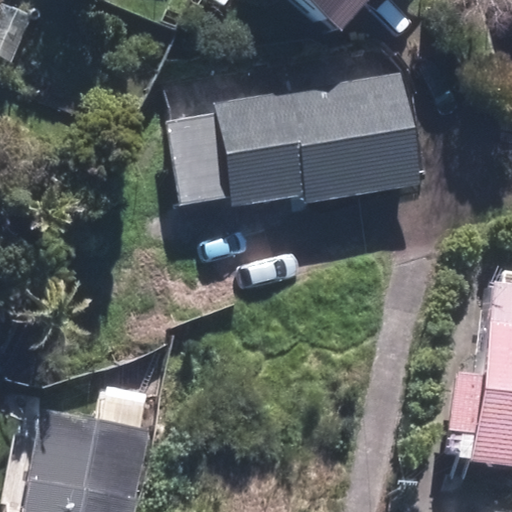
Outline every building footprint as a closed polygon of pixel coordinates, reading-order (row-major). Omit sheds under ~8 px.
[(291,0),(327,32),(356,0),(291,0)] [(511,0),(502,0),(511,35),(511,0)] [(172,206),(222,198),(224,210),(411,180),(393,73),(206,103),(208,114),(158,122),(172,206)] [(511,285),(476,281),(466,379),(442,376),(434,454),(440,455),(511,462),(511,285)] [(126,511),(141,426),(33,407),(14,511),(126,511)]
